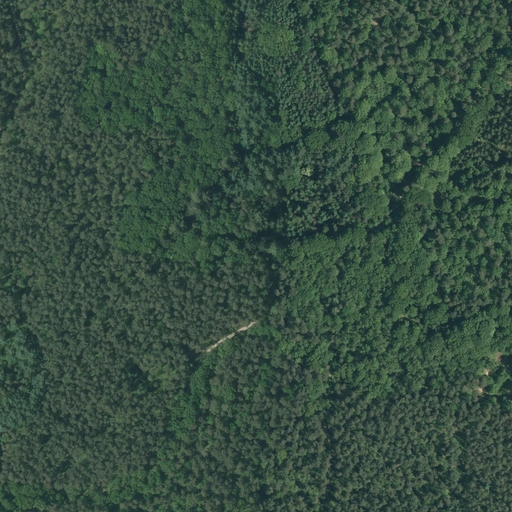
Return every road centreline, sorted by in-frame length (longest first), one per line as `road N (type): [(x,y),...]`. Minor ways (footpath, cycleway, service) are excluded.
road 1 (track): [(379,227),(283,251),(271,308),(207,356),(167,447),(141,478),(108,488),(0,492)]
road 2 (track): [(322,511),(330,348),(321,281),(379,227)]
road 3 (track): [(321,0),(315,27),(325,69),(346,100),(357,138),(409,207)]
road 4 (track): [(511,57),(409,207)]
road 5 (track): [(0,130),(25,69),(9,0)]
